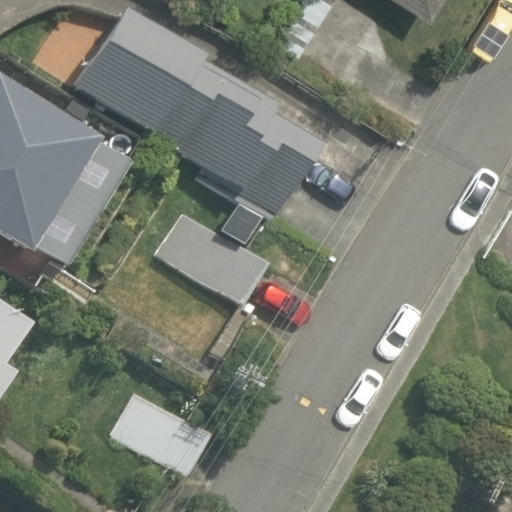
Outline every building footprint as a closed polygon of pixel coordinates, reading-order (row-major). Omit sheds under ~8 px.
[(431,0),(398,0),(423,15),(431,0)] [(172,162),(216,80),(108,22),(64,104),(172,162)] [(216,80),(172,162),(239,199),(233,211),(263,227),(314,133),(216,80)] [(0,241),(52,269),(114,152),(0,91),(0,241)] [(253,265),(168,219),(145,262),(230,307),(253,265)] [(0,388),(11,370),(0,363),(0,355),(25,315),(0,299),(0,388)] [(202,433),(130,394),(107,436),(179,476),(202,433)]
